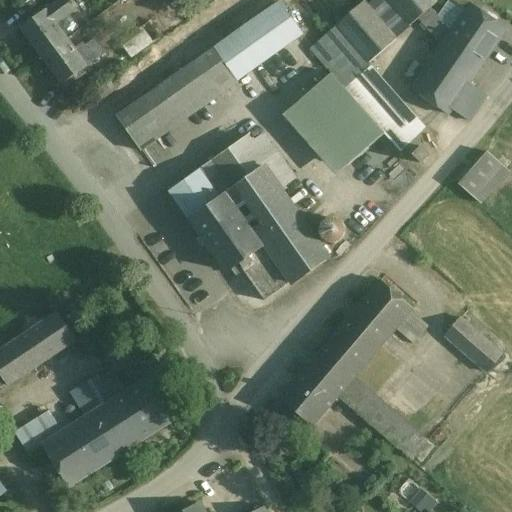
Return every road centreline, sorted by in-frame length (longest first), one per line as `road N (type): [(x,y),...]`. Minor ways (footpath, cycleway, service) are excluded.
road 1 (unclassified): [(511,94),(447,170),(225,388)]
road 2 (residential): [(0,70),(225,388)]
road 3 (unclassified): [(225,388),(215,434),(176,479),(122,511)]
